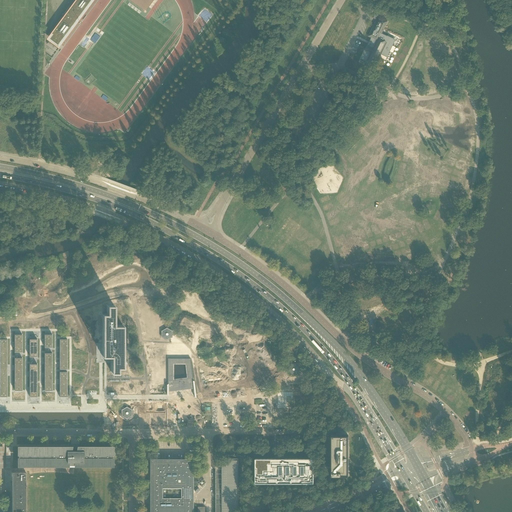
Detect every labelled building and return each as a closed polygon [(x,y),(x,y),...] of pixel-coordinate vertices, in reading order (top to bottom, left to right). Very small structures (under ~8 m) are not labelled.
[(78,22),(76,20),(78,17),(80,19),(94,0),(75,0),(68,10),(53,30),(48,37),(54,42),(60,46),(78,22)] [(371,38),(365,50),(371,53),(365,64),(373,68),(381,53),(382,53),(381,54),(387,57),(395,40),(388,37),(381,34),(381,32),(382,33),(387,22),(378,17),(376,20),(368,36),(371,38)] [(365,299),(357,301),(360,317),(388,310),(384,295),(365,299)] [(102,344),(102,356),(106,356),(111,356),(111,372),(117,372),(117,367),(122,367),(122,351),(122,350),(122,348),(122,325),(113,325),(113,324),(113,320),(113,305),(112,305),(108,305),(107,305),(107,314),(102,314),(102,344)] [(161,331),(161,337),(161,338),(166,340),(167,340),(170,339),(172,338),(172,337),(172,331),(167,328),(166,328),(161,331)] [(190,357),(167,357),(168,382),(168,384),(168,385),(168,391),(194,387),(193,380),(190,357)] [(287,370),(291,375),(297,374),(299,369),(299,368),(296,364),(290,364),(289,365),(289,367),(288,367),(288,368),(287,370)] [(121,410),(121,416),(126,419),(127,419),(132,416),(132,410),(127,407),(121,410)] [(348,461),(348,458),(348,436),(339,436),(332,436),(332,442),(332,446),(332,466),(332,468),(332,476),(348,476),(348,463),(348,461)] [(76,451),(76,450),(75,450),(75,449),(74,449),(73,449),(72,449),(72,450),(71,451),(70,451),(71,446),(18,446),(18,466),(68,466),(68,465),(75,465),(74,465),(112,465),(112,457),(113,457),(114,457),(115,456),(115,455),(116,454),(115,453),(114,452),(113,452),(112,452),(112,446),(78,447),(77,451),(76,451)] [(238,511),(238,459),(215,459),(214,511),(238,511)] [(255,484),(313,484),(313,468),(313,466),(313,459),(283,459),(255,459),(255,484)] [(153,497),(153,499),(153,504),(153,507),(150,507),(150,511),(192,511),(192,507),(190,507),(190,504),(190,497),(192,497),(192,492),(192,479),(190,479),(190,477),(190,472),(190,470),(192,470),(192,460),(150,460),(150,470),(153,470),(153,472),(153,477),(153,479),(150,479),(150,492),(150,497),(153,497)] [(25,511),(26,511),(25,511),(25,473),(26,473),(26,472),(22,472),(19,472),(11,472),(11,473),(11,476),(12,476),(12,485),(11,511),(25,511)]
